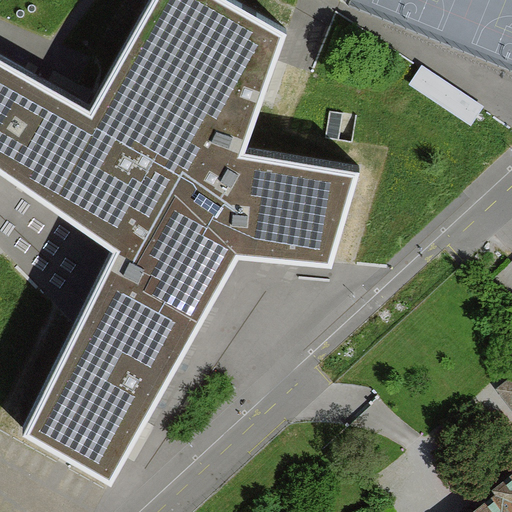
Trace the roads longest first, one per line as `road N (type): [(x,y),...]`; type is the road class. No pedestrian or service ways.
road 1 (residential): [(511,181),(150,511)]
road 2 (residential): [(175,511),(511,203)]
